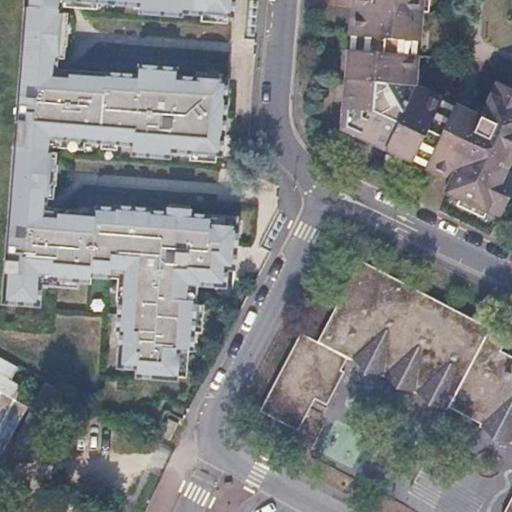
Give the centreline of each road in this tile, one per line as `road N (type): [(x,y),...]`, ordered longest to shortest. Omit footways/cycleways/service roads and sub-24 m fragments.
road 1 (residential): [(332,180),(209,428),(217,451),(330,511)]
road 2 (residential): [(332,180),(298,164),(281,123),(290,0)]
road 3 (residential): [(511,269),(332,180)]
